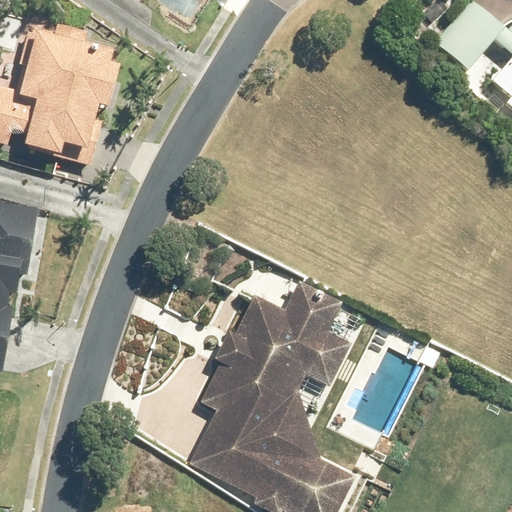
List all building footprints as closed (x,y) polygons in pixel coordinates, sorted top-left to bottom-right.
[(470,73),(506,30),(474,3),(437,45),(470,73)] [(0,144),(91,168),(104,124),(97,123),(100,109),(110,112),(122,68),(115,67),(119,52),(86,43),(88,36),(57,27),(56,34),(35,29),(34,35),(28,33),(20,66),(24,67),(18,92),(0,87),(0,144)] [(511,97),(511,99),(507,104),(511,108),(511,58),(492,81),(511,97)] [(0,379),(19,382),(41,212),(0,206),(0,379)] [(328,334),(343,305),(300,284),(284,312),(255,297),(234,337),(230,334),(216,361),(220,365),(200,405),(216,413),(190,466),(258,501),(255,507),(264,511),(342,511),(359,480),(320,462),(298,391),(306,377),(330,390),(352,346),(328,334)] [(396,328),(386,346),(431,371),(441,353),(396,328)]
